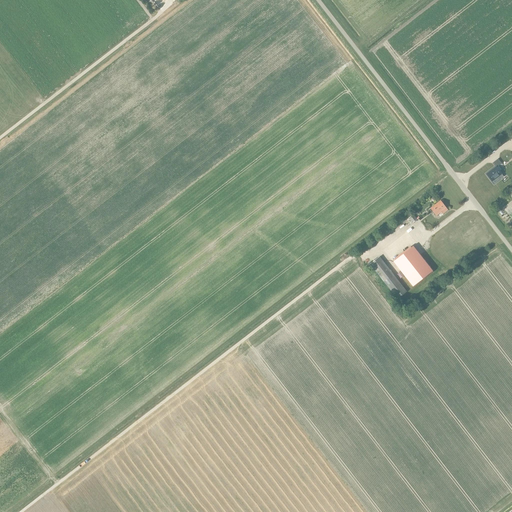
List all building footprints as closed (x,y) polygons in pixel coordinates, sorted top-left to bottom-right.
[(497,167),(501,164),(498,159),(493,162),(496,167),(486,174),(492,181),(502,174),(497,167)] [(443,214),(448,210),(440,201),(431,208),(436,216),(441,212),(443,214)] [(412,223),(417,219),(413,215),(408,219),(412,223)] [(413,246),(393,262),(413,286),(433,271),(413,246)] [(397,299),(407,291),(380,257),(370,264),(397,299)]
